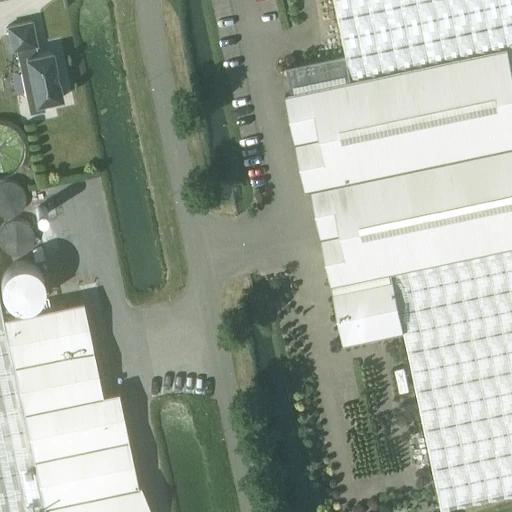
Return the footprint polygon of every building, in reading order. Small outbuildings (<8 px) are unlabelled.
[(511,0),(334,0),(346,53),(286,66),(299,126),(293,127),(298,151),(303,150),(344,342),(404,329),(441,507),(511,492),(511,0)] [(35,45),(36,44),(31,20),(6,25),(11,49),(15,49),(20,73),(25,72),(29,88),(23,89),(28,113),(44,109),(43,101),(61,97),(51,50),(36,53),(35,45)] [(14,169),(19,163),(23,154),(23,145),(23,142),(20,136),(17,131),(12,127),(8,124),(2,122),(0,122),(0,174),(4,174),(9,172),(14,169)] [(24,202),(24,195),(23,191),(21,187),(17,183),(11,180),(5,179),(0,180),(0,213),(2,214),(8,215),(15,213),(20,208),(24,202)] [(32,231),(31,228),(27,222),(21,219),(18,218),(13,218),(6,220),(1,224),(0,225),(0,246),(1,248),(7,252),(13,254),(18,254),(21,253),(26,250),(30,247),(31,243),(33,236),(32,231)] [(41,291),(43,287),(43,279),(41,275),(37,269),(34,266),(30,264),(26,262),(21,262),(17,262),(9,265),(5,268),(3,272),(0,279),(0,288),(1,292),(3,296),(6,300),(10,302),(18,305),(22,305),(29,304),(36,299),(39,296),(41,291)] [(117,389),(101,392),(81,298),(2,315),(43,511),(144,511),(141,499),(145,498),(139,482),(137,483),(117,389)] [(43,511),(2,315),(0,307),(0,511),(43,511)] [(420,510),(428,508),(426,500),(419,502),(420,510)]
